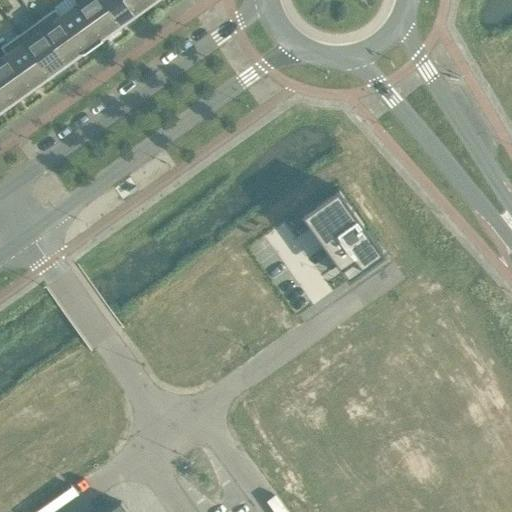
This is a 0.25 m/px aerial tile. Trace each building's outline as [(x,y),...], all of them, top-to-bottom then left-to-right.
[(74,0),(76,3),(102,37),(119,24),(101,0),(74,0)] [(128,0),(101,0),(119,24),(136,12),(128,0)] [(128,0),(136,12),(152,0),(128,0)] [(76,3),(59,15),(83,50),(84,51),(102,38),(102,37),(76,3)] [(54,9),(38,21),(66,62),(83,50),(59,15),(54,9)] [(38,21),(19,34),(49,75),(66,62),(38,21)] [(19,34),(2,47),(6,53),(31,87),(49,75),(19,34)] [(6,53),(0,57),(0,82),(13,100),(31,87),(6,53)] [(0,109),(13,100),(0,82),(0,109)] [(340,185),(304,211),(349,275),(386,249),(340,185)] [(128,511),(121,501),(105,511),(128,511)]
